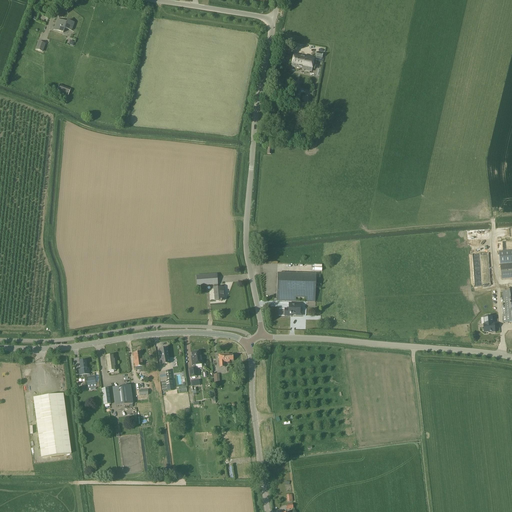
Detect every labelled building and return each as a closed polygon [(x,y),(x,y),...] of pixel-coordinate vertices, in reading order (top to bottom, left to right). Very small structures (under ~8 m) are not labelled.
[(63,33),(65,29),(71,31),(74,23),(69,21),(68,23),(58,19),(54,30),(63,33)] [(36,49),(42,52),(45,44),(38,41),(36,49)] [(305,56),(304,57),(294,54),(291,67),(302,69),(311,71),(314,58),(305,56)] [(68,97),(71,89),(59,85),(57,92),(68,97)] [(511,250),(499,252),(500,265),(511,263),(511,250)] [(502,280),(511,278),(511,264),(500,266),(502,280)] [(305,302),(315,302),(316,284),(319,284),(320,275),(316,275),(316,274),(277,273),(277,301),(296,301),(296,298),(305,298),(305,302)] [(218,289),(216,274),(196,276),(197,286),(213,285),(215,301),(224,301),(223,288),(218,289)] [(511,322),(511,291),(503,292),(504,309),(502,309),(503,323),(511,322)] [(296,316),(302,316),(302,309),(300,309),(300,304),(289,303),(289,309),(285,309),(285,316),(291,316),(291,314),(296,314),(296,316)] [(484,317),(484,325),(483,325),(484,333),(491,332),(491,333),(495,332),(494,324),(493,324),(492,316),(484,317)] [(169,363),(167,349),(159,350),(161,365),(169,363)] [(145,372),(144,369),(143,370),(141,352),(133,353),(135,371),(140,370),(140,373),(145,372)] [(196,366),(201,365),(201,364),(202,364),(202,360),(201,360),(200,352),(191,353),(193,362),(192,362),(192,366),(193,369),(189,369),(190,378),(197,377),(196,369),(196,366)] [(233,361),(233,355),(229,355),(229,354),(219,355),(220,368),(225,367),(224,362),(229,362),(229,361),(233,361)] [(115,371),(113,356),(106,357),(108,372),(115,371)] [(87,369),(86,361),(79,361),(80,370),(78,370),(79,376),(89,375),(88,369),(87,369)] [(173,385),(171,370),(165,371),(166,382),(161,382),(162,392),(173,391),(173,385)] [(86,378),(87,385),(96,384),(95,377),(86,378)] [(56,380),(57,388),(66,387),(65,378),(56,380)] [(133,404),(130,386),(113,388),(115,407),(133,404)] [(109,388),(102,389),(104,405),(111,404),(109,388)] [(41,458),(71,454),(63,394),(33,398),(41,458)]
